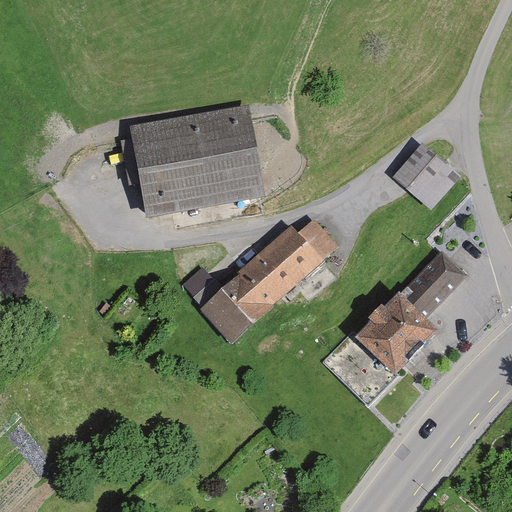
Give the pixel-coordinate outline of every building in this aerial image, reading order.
[(262,193),(248,111),(136,130),(150,212),(262,193)] [(427,207),(452,179),(419,150),(394,178),(408,190),(427,207)] [(332,249),(311,225),(296,237),(290,229),(241,273),(238,275),(266,307),(332,249)] [(363,405),(401,365),(431,335),(418,323),(475,262),(450,238),(444,232),(386,293),(394,300),(386,308),(382,304),(365,322),(369,326),(357,339),(349,332),(319,363),(363,405)] [(202,307),(222,290),(204,271),(185,287),(202,307)] [(226,343),(266,307),(238,275),(222,290),(202,307),(198,311),(226,343)]
